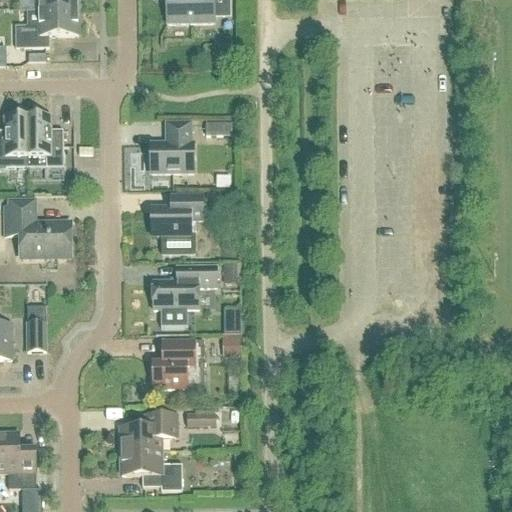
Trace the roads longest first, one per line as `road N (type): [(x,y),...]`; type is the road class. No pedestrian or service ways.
road 1 (residential): [(274,511),(266,32)]
road 2 (residential): [(69,405),(71,381),(111,320),(112,90)]
